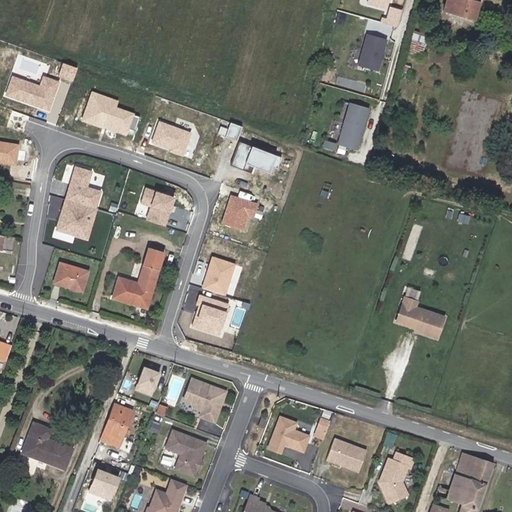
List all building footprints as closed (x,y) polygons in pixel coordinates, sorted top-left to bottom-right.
[(389,0),(368,0),(367,6),(386,11),(389,0)] [(475,20),(481,2),(474,0),(446,0),(443,11),(475,20)] [(402,12),(390,8),(386,20),(382,18),(381,23),(397,28),(402,12)] [(346,23),(348,14),(341,12),(339,21),(346,23)] [(381,64),(390,33),(369,28),(361,59),(381,64)] [(408,52),(422,57),(429,36),(415,31),(412,39),(408,52)] [(409,74),(411,66),(405,64),(402,72),(409,74)] [(48,110),(58,82),(43,76),(39,86),(12,76),(5,95),(48,110)] [(92,93),(82,120),(102,127),(104,121),(134,131),(140,117),(114,108),(117,101),(92,93)] [(359,150),(370,108),(351,102),(339,145),(359,150)] [(169,151),(182,156),(190,133),(158,121),(151,142),(170,149),(169,151)] [(242,127),(230,122),(224,137),(237,141),(242,127)] [(0,139),(0,161),(16,163),(18,141),(0,139)] [(281,157),(239,141),(230,165),(242,170),(245,164),(269,173),(271,167),(277,169),(281,157)] [(78,202),(95,208),(100,191),(86,187),(91,171),(75,166),(65,198),(78,202)] [(146,219),(165,225),(174,197),(145,187),(140,202),(151,205),(146,219)] [(253,217),(257,204),(230,196),(221,223),(242,230),(247,215),(253,217)] [(95,208),(78,202),(76,211),(64,208),(62,213),(61,212),(56,229),(87,238),(97,208),(95,208)] [(0,235),(0,250),(13,252),(15,238),(0,235)] [(139,283),(119,278),(113,299),(148,309),(164,254),(149,249),(139,283)] [(234,264),(212,257),(202,287),(224,295),(234,264)] [(83,292),(89,273),(61,264),(55,283),(83,292)] [(191,326),(218,335),(228,304),(199,295),(196,304),(198,305),(191,326)] [(418,301),(403,295),(393,324),(439,339),(446,317),(416,307),(418,301)] [(0,359),(7,362),(13,346),(0,341),(0,359)] [(157,371),(142,366),(134,388),(149,393),(157,371)] [(222,400),(226,391),(192,377),(184,398),(191,401),(193,406),(202,410),(200,416),(214,422),(219,408),(218,404),(219,401),(222,400)] [(120,446),(133,412),(115,405),(102,439),(120,446)] [(159,407),(157,413),(164,415),(166,410),(159,407)] [(303,452),(309,435),(294,430),(297,423),(280,416),(266,447),(281,453),(284,444),(303,452)] [(315,436),(326,438),(329,418),(318,417),(315,436)] [(157,433),(160,426),(152,423),(150,431),(157,433)] [(66,469),(73,449),(48,440),(52,430),(35,424),(23,454),(66,469)] [(205,443),(172,431),(165,449),(181,454),(175,470),(193,476),(205,443)] [(391,446),(395,435),(389,432),(385,443),(391,446)] [(347,467),(355,446),(334,438),(326,460),(347,467)] [(379,483),(388,504),(407,496),(401,481),(406,466),(409,468),(413,459),(396,453),(393,461),(388,459),(382,475),(383,478),(381,482),(379,483)] [(477,511),(494,463),(463,453),(456,474),(444,470),(436,496),(462,504),(460,511),(477,511)] [(114,494),(121,477),(98,469),(92,485),(114,494)] [(139,478),(141,471),(134,469),(132,475),(139,478)] [(176,511),(186,485),(172,479),(166,494),(156,490),(152,502),(154,503),(153,505),(150,506),(149,509),(150,511),(176,511)] [(251,495),(245,511),(278,511),(269,509),(267,510),(264,509),(265,505),(266,503),(258,500),(259,498),(251,495)]
